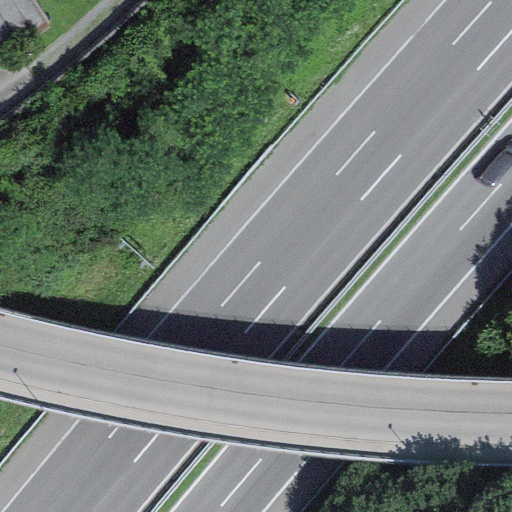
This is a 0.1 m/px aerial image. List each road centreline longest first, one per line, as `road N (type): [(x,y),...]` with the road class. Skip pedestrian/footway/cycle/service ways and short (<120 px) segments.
road 1 (motorway): [(511,2),(67,511)]
road 2 (unclassified): [(0,351),(116,378),(322,408),(511,415)]
road 3 (motorway): [(214,511),(511,169)]
